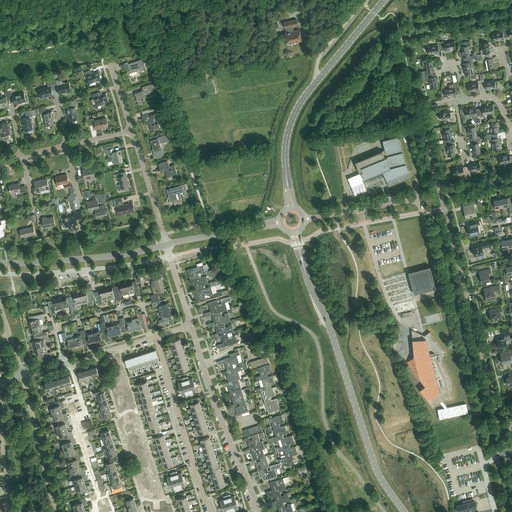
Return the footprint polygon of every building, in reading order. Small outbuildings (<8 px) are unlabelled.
[(300,34),(300,33),(300,31),(299,31),(299,30),(294,31),(293,26),(298,25),(297,19),(284,22),(285,28),(287,33),(285,33),(287,44),(293,43),(294,43),(296,43),(296,42),(302,41),(300,34)] [(506,37),(505,29),(504,28),(501,28),(502,30),(502,32),(492,34),(493,41),(503,39),(503,38),(506,37)] [(442,50),(440,42),(439,38),(436,39),(437,45),(427,47),(429,55),(439,53),(439,51),(442,50)] [(440,42),(442,50),(444,50),(445,51),(455,49),(454,41),(443,43),(443,41),(440,42)] [(464,61),(472,59),(471,56),(470,56),(468,46),(471,46),(470,42),(467,42),(462,42),(463,47),(460,48),(462,58),(463,58),(464,61)] [(482,57),(490,56),(489,53),(490,53),(488,42),(481,44),(483,54),(481,54),(482,57)] [(145,62),(149,61),(147,56),(148,56),(146,52),(141,54),(142,57),(143,58),(143,59),(142,58),(127,64),(125,63),(128,74),(133,72),(133,71),(136,70),(136,71),(146,68),(145,65),(144,62),(145,62)] [(490,56),(482,57),(482,60),(485,60),(487,70),(494,69),(492,58),(491,59),(490,56)] [(472,59),(464,61),(464,64),(463,64),(465,74),(472,73),(470,63),(473,62),(472,59)] [(149,61),(145,62),(144,62),(145,65),(147,64),(149,71),(152,70),(149,61)] [(421,77),(434,75),(433,72),(434,72),(432,61),(425,63),(426,71),(420,72),(421,74),(421,77)] [(90,85),(90,83),(101,80),(98,71),(91,73),(90,70),(84,72),(85,76),(87,76),(88,81),(87,82),(88,86),(90,85)] [(479,75),(480,80),(482,89),(485,88),(485,90),(496,88),(494,80),(484,82),(484,80),(483,74),(479,75)] [(434,75),(421,77),(422,80),(422,82),(429,81),(431,89),(438,88),(436,77),(434,78),(434,75)] [(51,90),(54,90),(52,78),(51,77),(46,78),(48,87),(38,89),(40,98),(53,95),(51,90)] [(64,82),(57,79),(55,80),(55,78),(52,78),(54,90),(57,89),(58,94),(71,91),(69,82),(65,83),(64,82)] [(479,89),(482,89),(480,80),(477,81),(478,82),(468,84),(469,92),(479,90),(479,89)] [(456,93),(459,93),(457,82),(454,82),(455,88),(445,90),(446,97),(456,95),(456,93)] [(154,83),(151,84),(150,84),(142,86),(143,91),(142,91),(135,93),(137,101),(142,99),(143,100),(143,99),(144,99),(154,95),(152,89),(156,88),(154,83)] [(7,91),(9,100),(13,99),(14,104),(26,101),(24,92),(12,95),(11,90),(7,91)] [(7,100),(9,100),(7,91),(4,91),(5,96),(0,97),(0,106),(8,105),(7,100)] [(98,108),(97,106),(109,102),(106,94),(99,96),(98,92),(91,94),(93,99),(94,99),(96,104),(94,105),(96,109),(98,108)] [(70,101),(70,104),(71,107),(66,108),(69,121),(78,119),(75,107),(77,106),(76,100),(70,101)] [(479,109),(480,117),(481,119),(484,118),(483,115),(494,113),(492,105),(482,107),(482,108),(479,109)] [(47,113),(45,107),(39,108),(41,114),(43,114),(46,126),(54,124),(51,112),(47,113)] [(480,117),(479,109),(476,109),(476,108),(465,109),(466,117),(471,116),(475,122),(475,123),(481,122),(481,119),(480,117)] [(32,116),(31,110),(25,111),(26,117),(21,119),(24,131),(33,129),(30,117),(32,116)] [(159,120),(165,118),(162,111),(149,115),(148,113),(142,115),(144,121),(146,120),(147,124),(149,123),(151,130),(159,127),(158,123),(155,124),(153,119),(158,117),(159,120)] [(452,121),(455,120),(453,112),(450,113),(450,111),(439,113),(441,120),(451,118),(452,121)] [(90,119),(87,120),(89,126),(91,125),(94,124),(95,129),(108,127),(106,118),(94,120),(93,118),(90,119)] [(7,122),(2,123),(1,120),(0,120),(0,133),(1,136),(2,136),(2,137),(3,138),(4,139),(6,139),(7,138),(7,137),(7,136),(7,135),(9,134),(8,130),(10,129),(10,126),(8,127),(7,122)] [(489,137),(497,136),(497,133),(499,133),(497,122),(489,124),(491,134),(486,135),(486,138),(489,137)] [(471,141),(480,139),(485,138),(484,135),(477,137),(475,127),(467,128),(469,138),(471,138),(471,141)] [(443,143),(451,142),(451,139),(452,139),(450,128),(442,130),(444,140),(442,140),(443,143)] [(155,157),(157,156),(163,154),(160,143),(170,140),(168,134),(157,137),(157,138),(150,141),(153,148),(152,149),(155,157)] [(497,136),(489,137),(490,140),(491,140),(493,150),(501,149),(499,139),(498,139),(497,136)] [(348,179),(354,195),(367,190),(362,179),(364,178),(364,180),(382,172),(389,187),(411,178),(405,165),(399,137),(383,140),(385,150),(355,162),(360,173),(348,179)] [(480,139),(471,141),(472,144),(471,144),(473,155),(480,153),(478,143),(480,143),(480,139)] [(451,142),(443,143),(444,147),(446,146),(448,156),(455,155),(453,145),(452,145),(451,142)] [(115,152),(114,148),(104,150),(105,154),(107,154),(108,158),(107,158),(106,159),(107,161),(108,162),(112,161),(113,164),(123,162),(120,150),(115,152)] [(511,164),(511,155),(509,156),(509,155),(499,157),(500,164),(511,162),(511,164)] [(160,170),(164,168),(167,177),(177,173),(174,165),(169,166),(167,160),(158,163),(160,170)] [(466,167),(468,179),(471,179),(471,174),(470,172),(480,170),(479,163),(469,165),(469,166),(466,167)] [(468,179),(466,167),(463,168),(463,166),(452,168),(454,176),(464,174),(464,176),(465,180),(468,179)] [(96,177),(94,168),(87,169),(86,168),(82,169),(83,175),(78,176),(80,182),(85,181),(85,180),(96,177)] [(118,185),(119,189),(128,187),(126,179),(127,179),(125,171),(119,173),(120,177),(118,177),(120,185),(118,185)] [(69,184),(67,174),(62,175),(63,176),(60,177),(60,176),(55,177),(57,185),(64,184),(65,189),(68,188),(71,187),(70,183),(69,184)] [(40,190),(49,189),(47,179),(34,181),(36,188),(33,188),(34,193),(40,192),(40,190)] [(26,186),(23,186),(20,187),(19,183),(9,186),(10,193),(11,193),(11,195),(14,194),(14,193),(19,192),(20,193),(27,192),(26,186)] [(181,197),(179,192),(184,191),(182,185),(167,190),(170,201),(173,201),(175,207),(183,204),(181,197)] [(74,192),(70,193),(71,195),(68,196),(69,198),(66,198),(66,202),(76,199),(74,192)] [(101,204),(107,203),(105,193),(95,196),(95,199),(99,198),(101,204)] [(503,198),(500,199),(501,207),(508,206),(508,207),(509,212),(511,211),(511,210),(510,203),(510,198),(507,198),(506,198),(506,197),(503,197),(503,198)] [(97,199),(86,202),(89,212),(95,211),(96,217),(107,215),(105,205),(99,206),(97,199)] [(501,207),(500,199),(497,199),(494,199),(494,200),(493,200),(494,203),(491,204),(492,209),(495,208),(501,207)] [(124,205),(116,206),(118,215),(123,214),(135,212),(133,203),(124,205)] [(476,215),(475,208),(474,204),(468,205),(463,206),(464,210),(465,218),(476,215)] [(73,216),(63,218),(61,218),(63,227),(65,226),(66,228),(78,225),(77,221),(83,219),(81,211),(73,212),(73,216)] [(44,228),(55,226),(53,217),(46,218),(46,217),(42,218),(44,228)] [(479,221),(469,223),(467,224),(470,234),(479,232),(477,225),(480,224),(479,224),(482,223),(481,220),(479,221)] [(21,237),(35,234),(33,227),(19,230),(21,237)] [(500,237),(497,237),(499,246),(502,245),(502,249),(503,249),(506,249),(506,248),(509,248),(508,240),(507,237),(505,238),(505,240),(501,241),(500,237)] [(483,254),(481,249),(491,247),(489,240),(472,245),(475,256),(478,256),(479,256),(480,256),(480,255),(483,254)] [(192,280),(199,278),(198,273),(201,272),(201,274),(205,272),(202,265),(187,270),(190,281),(192,280)] [(511,275),(511,265),(509,266),(509,265),(506,266),(506,267),(505,267),(506,270),(503,270),(504,277),(505,283),(508,282),(507,276),(507,275),(511,274),(511,275)] [(430,267),(408,273),(414,294),(436,289),(430,267)] [(216,273),(222,271),(221,268),(215,269),(206,272),(207,276),(216,273)] [(488,276),(491,275),(490,269),(479,272),(482,283),(490,281),(488,276)] [(152,287),(162,283),(160,278),(159,278),(158,274),(145,278),(145,281),(150,280),(150,281),(152,287)] [(196,291),(203,289),(201,284),(204,283),(204,284),(208,283),(206,276),(199,278),(192,280),(196,291)] [(210,287),(211,287),(220,284),(219,283),(225,282),(224,279),(218,280),(209,283),(210,286),(210,287)] [(125,282),(128,293),(134,292),(134,291),(138,290),(135,281),(132,282),(132,281),(125,282)] [(122,295),(128,293),(125,282),(119,284),(120,286),(116,287),(119,300),(122,300),(121,295),(122,295)] [(152,300),(159,298),(158,296),(164,294),(163,290),(164,290),(162,283),(152,287),(154,293),(154,294),(150,295),(151,298),(152,300)] [(487,292),(484,292),(486,300),(495,298),(494,292),(501,291),(499,285),(486,288),(487,292)] [(112,288),(112,286),(105,287),(108,298),(114,297),(114,298),(115,299),(116,298),(117,301),(119,300),(116,287),(112,288)] [(208,295),(211,294),(213,294),(211,287),(210,287),(210,286),(209,287),(203,289),(196,291),(193,292),(197,303),(206,300),(204,295),(207,294),(208,295)] [(108,298),(105,287),(99,289),(100,291),(94,293),(95,298),(97,297),(98,300),(99,305),(103,304),(102,300),(108,298)] [(222,291),(213,294),(214,298),(223,295),(223,294),(229,293),(228,289),(222,291)] [(80,292),(82,303),(88,302),(90,306),(94,305),(92,299),(92,298),(94,297),(92,291),(90,291),(86,292),(86,290),(80,292)] [(76,305),(82,303),(80,292),(73,294),(74,296),(70,297),(73,310),(76,309),(75,305),(76,304),(76,305)] [(73,310),(70,297),(66,298),(65,296),(59,297),(62,308),(68,307),(68,306),(69,306),(71,311),(73,310)] [(56,310),(62,308),(59,297),(53,299),(54,301),(50,302),(51,306),(49,306),(50,311),(52,311),(53,315),(56,314),(55,310),(56,310)] [(211,314),(221,311),(227,309),(225,302),(231,300),(230,297),(221,300),(222,303),(221,303),(222,304),(219,305),(217,300),(208,303),(211,314)] [(160,312),(170,308),(168,302),(167,303),(165,299),(160,301),(159,298),(152,300),(153,303),(152,303),(153,306),(157,304),(158,306),(160,312)] [(500,313),(502,313),(501,307),(491,309),(492,313),(490,314),(492,321),(501,319),(500,313)] [(170,308),(160,312),(161,318),(162,318),(162,319),(158,320),(159,323),(163,322),(164,325),(166,324),(174,321),(173,318),(172,319),(170,315),(172,314),(170,308)] [(217,324),(224,322),(231,320),(228,313),(225,314),(225,315),(222,316),(221,311),(211,314),(215,325),(217,324)] [(133,319),(136,329),(141,328),(141,327),(145,326),(142,313),(139,313),(140,318),(139,318),(133,319)] [(30,327),(40,325),(39,319),(43,318),(42,314),(37,315),(29,317),(30,321),(29,321),(30,327)] [(136,329),(133,319),(126,321),(125,321),(124,317),(122,318),(125,331),(129,330),(129,331),(136,329)] [(121,332),(125,331),(122,318),(119,318),(120,323),(119,323),(113,324),(115,335),(122,333),(121,332)] [(115,335),(113,324),(106,326),(105,327),(104,322),(101,323),(105,336),(109,335),(109,336),(115,335)] [(220,335),(227,333),(234,331),(232,324),(228,325),(228,326),(225,327),(224,322),(217,324),(220,335)] [(105,338),(105,336),(101,323),(99,324),(100,330),(99,330),(93,332),(96,342),(102,340),(102,339),(105,338)] [(34,337),(47,334),(47,331),(42,332),(42,331),(40,325),(30,327),(32,334),(33,333),(34,337)] [(96,342),(93,332),(87,333),(86,334),(84,329),(82,330),(86,343),(89,342),(90,343),(96,342)] [(447,407),(443,402),(441,400),(453,399),(451,381),(441,359),(445,351),(429,331),(425,335),(421,334),(411,329),(414,357),(407,362),(406,362),(404,362),(407,363),(409,366),(425,385),(420,390),(433,407),(439,402),(444,408),(437,410),(440,419),(468,413),(466,403),(447,407)] [(503,334),(503,335),(496,337),(499,348),(507,346),(506,341),(510,340),(508,329),(501,331),(502,333),(503,332),(503,334)] [(73,337),(76,347),(82,345),(82,344),(86,343),(82,330),(79,331),(80,335),(79,335),(73,337)] [(76,347),(73,337),(67,338),(65,332),(62,333),(63,339),(66,348),(69,347),(70,348),(76,347)] [(227,333),(220,335),(224,346),(237,342),(235,335),(231,336),(232,337),(229,338),(227,333)] [(35,347),(45,345),(44,339),(48,338),(47,334),(34,337),(35,341),(34,341),(35,347)] [(207,339),(210,349),(216,347),(214,337),(207,339)] [(172,347),(181,345),(183,344),(183,342),(180,342),(179,339),(170,342),(172,346),(168,347),(168,349),(172,348),(172,347)] [(45,345),(35,347),(37,354),(38,353),(39,357),(47,356),(52,354),(51,351),(47,352),(47,351),(45,345)] [(174,354),(183,351),(185,350),(185,348),(182,349),(181,345),(172,347),(172,348),(173,352),(170,353),(170,355),(174,354)] [(511,358),(511,348),(510,349),(510,351),(505,352),(500,353),(501,356),(503,364),(511,361),(511,359),(511,358)] [(153,363),(154,363),(157,361),(159,367),(162,367),(161,365),(162,365),(160,360),(159,361),(156,350),(149,352),(153,363)] [(176,360),(185,357),(187,356),(186,354),(184,355),(183,351),(174,354),(175,358),(171,359),(172,361),(176,360)] [(155,367),(154,363),(153,363),(149,352),(143,354),(147,365),(148,365),(151,363),(153,368),(155,367)] [(149,369),(148,365),(147,365),(143,354),(137,356),(140,367),(142,367),(145,365),(147,370),(149,369)] [(239,362),(237,355),(223,359),(227,370),(230,369),(244,365),(243,361),(239,362)] [(143,371),(142,367),(140,367),(137,356),(130,358),(134,369),(136,369),(139,367),(141,372),(143,371)] [(178,366),(187,363),(189,362),(188,360),(186,360),(185,357),(176,360),(177,364),(173,365),(174,367),(178,366)] [(137,373),(136,369),(134,369),(130,358),(125,360),(129,371),(133,369),(135,374),(137,373)] [(178,366),(179,370),(175,371),(176,374),(180,372),(191,368),(190,366),(188,367),(187,363),(178,366)] [(228,382),(232,381),(238,379),(240,378),(238,371),(248,368),(246,364),(244,365),(230,369),(231,373),(226,374),(228,382)] [(259,380),(261,379),(268,377),(266,374),(272,372),(270,364),(257,368),(260,376),(255,377),(256,381),(259,380)] [(90,369),(93,377),(99,375),(98,374),(102,373),(100,367),(97,368),(96,367),(90,369)] [(92,377),(93,377),(90,369),(84,371),(87,379),(90,377),(91,382),(94,381),(92,377)] [(88,383),(87,379),(84,371),(78,373),(80,380),(84,379),(85,384),(88,383)] [(63,378),(65,385),(72,383),(69,376),(63,378)] [(256,393),(261,391),(271,388),(270,385),(275,383),(273,376),(268,377),(261,379),(261,380),(259,380),(261,387),(256,389),(257,389),(254,390),(256,393)] [(187,387),(184,377),(183,378),(182,379),(182,381),(178,382),(179,386),(177,387),(178,389),(187,387)] [(185,377),(184,377),(187,387),(195,384),(195,381),(193,382),(192,378),(187,379),(187,377),(186,378),(185,377)] [(59,387),(65,385),(63,378),(57,380),(59,387)] [(148,387),(147,383),(151,382),(151,379),(146,381),(136,385),(137,387),(138,387),(140,390),(148,387)] [(230,393),(235,392),(242,389),(238,379),(232,381),(233,384),(227,386),(230,393)] [(53,389),(59,387),(57,380),(51,382),(53,389)] [(55,394),(53,389),(51,382),(45,384),(46,387),(42,388),(44,392),(50,390),(52,394),(55,394)] [(192,394),(192,393),(191,392),(196,391),(195,387),(196,386),(195,384),(187,387),(190,396),(191,395),(192,394)] [(140,393),(141,396),(150,394),(150,393),(149,389),(153,387),(152,386),(148,387),(140,390),(138,391),(139,393),(140,393)] [(188,396),(190,396),(187,387),(178,389),(179,392),(180,391),(182,395),(186,394),(187,396),(188,396)] [(98,400),(106,398),(104,391),(100,393),(99,388),(92,390),(93,394),(96,393),(96,394),(97,398),(95,398),(96,401),(98,400)] [(271,388),(261,391),(264,402),(271,400),(270,397),(275,395),(273,388),(271,388)] [(239,403),(245,400),(242,389),(235,392),(236,395),(231,397),(233,404),(239,403)] [(142,399),(143,402),(152,399),(151,395),(155,394),(155,393),(157,392),(157,391),(150,393),(150,394),(141,396),(140,397),(140,399),(142,399)] [(100,406),(108,404),(106,398),(98,400),(99,403),(97,404),(98,407),(100,406)] [(153,405),(152,401),(155,400),(157,400),(156,398),(152,399),(143,402),(140,403),(141,406),(143,405),(144,408),(153,406),(153,405)] [(277,398),(271,400),(264,402),(268,413),(280,410),(277,398)] [(245,400),(239,403),(240,406),(234,408),(237,415),(249,411),(245,400)] [(51,408),(53,414),(61,411),(60,408),(64,407),(62,401),(55,403),(56,406),(51,408)] [(192,410),(201,408),(203,407),(202,405),(200,405),(199,401),(190,404),(192,408),(187,410),(188,412),(192,411),(192,410)] [(100,413),(110,409),(108,404),(100,406),(101,409),(98,410),(99,413),(100,413)] [(145,411),(146,414),(155,412),(155,411),(153,407),(158,406),(157,404),(153,405),(153,406),(144,408),(142,409),(143,412),(145,411)] [(194,416),(203,413),(205,413),(204,410),(202,411),(201,408),(192,410),(192,411),(193,415),(189,416),(190,418),(194,417),(194,416)] [(110,409),(100,413),(99,413),(102,420),(105,419),(104,418),(112,416),(110,409)] [(157,418),(156,417),(155,413),(160,412),(159,410),(155,411),(155,412),(146,414),(144,415),(145,418),(147,417),(148,421),(157,418)] [(62,414),(61,411),(53,414),(55,420),(60,418),(61,421),(68,419),(66,413),(62,414)] [(196,422),(205,420),(207,419),(206,416),(204,417),(203,413),(194,416),(194,417),(195,420),(191,422),(192,424),(196,423),(196,422)] [(270,418),(273,429),(280,427),(279,424),(284,422),(281,415),(270,418)] [(158,424),(158,423),(157,419),(162,418),(161,416),(156,417),(157,418),(148,421),(146,421),(147,424),(149,423),(150,426),(158,424)] [(58,432),(67,430),(66,427),(70,425),(68,419),(61,421),(62,424),(56,426),(58,432)] [(85,422),(87,428),(87,429),(93,427),(91,420),(85,422)] [(194,430),(198,429),(198,428),(206,426),(209,425),(208,423),(206,423),(205,420),(196,422),(196,423),(197,427),(193,428),(194,430)] [(158,424),(150,426),(148,427),(149,430),(151,429),(152,433),(160,430),(159,426),(164,424),(163,422),(158,423),(158,424)] [(198,428),(198,429),(199,433),(195,434),(196,436),(200,435),(200,434),(200,436),(203,435),(203,433),(210,431),(210,429),(208,429),(206,426),(198,428)] [(285,426),(280,427),(273,429),(275,437),(274,437),(273,437),(271,438),(272,442),(280,439),(283,438),(282,435),(287,433),(285,426)] [(67,430),(58,432),(60,438),(66,437),(67,439),(74,437),(72,431),(68,432),(67,430)] [(103,439),(111,436),(109,430),(101,432),(102,436),(99,437),(100,440),(103,439)] [(165,440),(164,436),(168,435),(168,432),(163,434),(153,438),(154,440),(155,440),(156,443),(165,440)] [(250,449),(261,445),(258,434),(251,436),(252,440),(247,442),(249,449),(250,449)] [(283,438),(280,439),(282,446),(277,448),(277,447),(274,448),(275,452),(278,451),(278,452),(283,450),(290,448),(289,444),(294,443),(292,435),(283,438)] [(105,444),(113,442),(111,436),(103,439),(105,444)] [(202,446),(211,443),(213,442),(212,440),(211,440),(209,436),(201,439),(202,444),(198,445),(198,448),(203,446),(202,446)] [(62,444),(64,450),(73,447),(72,444),(76,443),(74,437),(67,439),(68,442),(62,444)] [(167,446),(166,442),(170,441),(170,439),(165,440),(156,443),(155,444),(155,446),(157,446),(158,449),(167,446)] [(104,452),(107,451),(115,448),(113,442),(105,444),(106,448),(103,449),(104,452)] [(204,452),(213,449),(215,448),(214,446),(213,446),(211,443),(202,446),(203,446),(204,450),(200,451),(200,454),(205,452),(204,452)] [(259,458),(265,456),(262,449),(268,447),(266,443),(261,445),(250,449),(251,452),(250,452),(253,460),(259,458)] [(169,452),(168,448),(172,447),(172,444),(167,446),(158,449),(157,450),(157,452),(159,452),(160,455),(169,452)] [(290,448),(283,450),(286,457),(279,459),(280,463),(279,463),(280,465),(286,463),(286,461),(287,460),(287,461),(293,459),(292,455),(298,453),(295,446),(290,448)] [(73,457),(80,455),(78,449),(74,450),(73,447),(64,450),(66,456),(72,454),(73,457)] [(115,448),(107,451),(108,454),(105,455),(107,458),(109,457),(117,455),(115,448)] [(206,458),(215,455),(217,454),(216,452),(214,452),(213,449),(204,452),(205,452),(206,456),(201,458),(202,460),(206,459),(206,458)] [(171,458),(170,454),(174,453),(173,450),(169,452),(160,455),(159,456),(159,458),(161,458),(162,461),(171,458)] [(70,468),(79,465),(78,462),(81,461),(80,455),(73,457),(74,460),(68,462),(70,468)] [(208,463),(217,461),(218,460),(218,458),(216,459),(215,455),(206,458),(206,459),(208,462),(203,464),(204,466),(208,464),(208,463)] [(171,458),(162,461),(160,462),(161,464),(163,464),(164,467),(173,464),(171,460),(176,458),(175,456),(171,458)] [(255,463),(257,470),(267,467),(269,467),(266,456),(265,456),(259,458),(260,461),(254,463),(255,463)] [(108,469),(116,467),(114,461),(106,463),(107,467),(104,468),(105,470),(108,469)] [(211,470),(219,467),(221,467),(220,464),(218,464),(217,461),(208,463),(208,464),(209,468),(205,469),(206,472),(211,470)] [(259,478),(262,477),(263,481),(277,476),(275,469),(281,467),(280,465),(279,463),(270,466),(270,469),(270,470),(268,471),(267,467),(257,470),(259,478)] [(79,475),(85,473),(83,467),(80,468),(79,465),(70,468),(72,474),(78,472),(79,475)] [(110,475),(118,473),(116,467),(108,469),(109,473),(106,474),(107,476),(110,475)] [(213,476),(221,473),(223,472),(222,470),(220,470),(219,467),(211,470),(212,474),(208,475),(209,477),(213,476)] [(176,481),(185,478),(184,476),(182,476),(181,472),(177,474),(176,472),(175,472),(174,471),(173,472),(176,481)] [(167,484),(176,481),(173,472),(172,472),(172,473),(171,473),(171,475),(167,477),(168,481),(167,481),(167,484)] [(73,480),(75,486),(84,483),(83,480),(87,479),(85,473),(79,475),(80,478),(73,480)] [(112,481),(119,479),(118,473),(110,475),(111,478),(108,479),(109,482),(112,481)] [(215,482),(223,479),(225,478),(224,476),(222,476),(221,473),(213,476),(214,480),(210,481),(210,483),(215,482)] [(273,493),(279,491),(286,489),(283,480),(285,480),(285,482),(288,481),(287,477),(277,480),(276,480),(269,483),(273,493)] [(176,481),(179,490),(180,490),(180,489),(181,489),(181,487),(185,485),(184,481),(185,481),(185,478),(176,481)] [(119,479),(112,481),(113,485),(110,486),(111,489),(122,485),(119,479)] [(215,482),(216,486),(212,487),(212,489),(217,488),(216,487),(227,484),(226,482),(224,482),(223,479),(215,482)] [(178,491),(179,490),(176,481),(167,484),(168,486),(170,486),(171,490),(175,488),(176,490),(177,490),(178,491)] [(84,483),(75,486),(77,492),(83,490),(85,495),(88,494),(87,492),(91,491),(89,485),(85,486),(84,483)] [(273,493),(276,504),(283,502),(290,500),(287,493),(283,494),(284,495),(281,496),(279,491),(273,493)] [(188,502),(187,498),(191,496),(191,494),(186,495),(186,496),(176,499),(177,502),(178,501),(179,505),(188,502)] [(220,505),(220,507),(229,504),(226,495),(225,496),(224,497),(224,499),(220,500),(221,504),(220,505)] [(229,504),(238,502),(237,499),(235,499),(234,495),(229,497),(229,495),(228,495),(227,495),(226,495),(229,504)] [(127,507),(135,504),(133,498),(129,499),(128,496),(123,498),(124,501),(125,501),(127,507)] [(75,511),(84,508),(83,505),(87,504),(85,498),(78,500),(79,503),(73,505),(75,511)] [(463,504),(458,505),(458,507),(457,508),(458,511),(459,510),(459,511),(462,511),(465,511),(472,511),(474,511),(474,509),(476,508),(475,506),(477,506),(476,503),(474,503),(474,501),(472,501),(471,499),(462,501),(463,504)] [(190,508),(189,504),(193,502),(193,500),(188,502),(179,505),(178,505),(178,508),(180,507),(181,511),(190,508)] [(238,502),(229,504),(231,511),(234,511),(234,510),(238,508),(237,504),(238,504),(238,502)] [(289,511),(293,511),(291,504),(287,505),(287,506),(284,507),(283,502),(276,504),(278,511),(289,511)]
